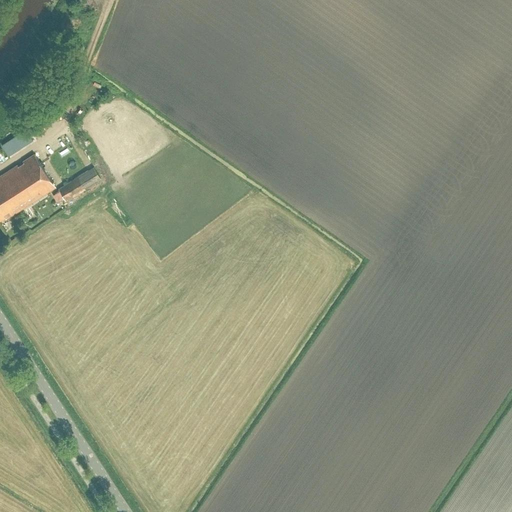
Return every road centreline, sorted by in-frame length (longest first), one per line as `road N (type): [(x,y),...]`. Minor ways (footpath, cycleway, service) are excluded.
road 1 (tertiary): [(126,511),(0,318)]
road 2 (track): [(64,129),(119,0)]
